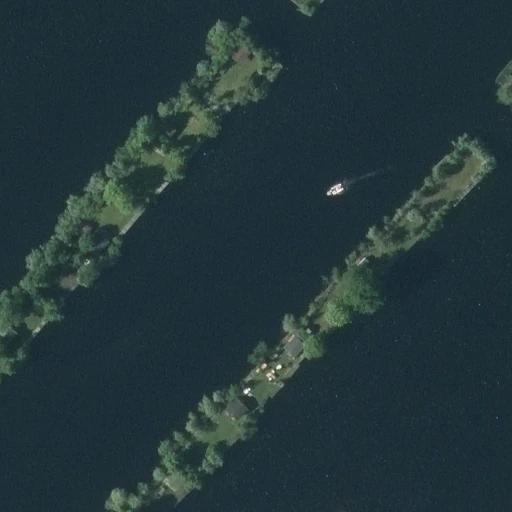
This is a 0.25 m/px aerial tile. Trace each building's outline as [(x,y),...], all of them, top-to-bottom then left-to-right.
[(242,44),(235,53),(245,61),(252,52),(242,44)] [(169,123),(163,129),(171,137),(177,130),(169,123)] [(95,236),(85,247),(97,258),(107,247),(95,236)] [(351,273),(341,283),(352,293),(362,282),(351,273)] [(2,326),(0,328),(0,342),(6,348),(15,337),(2,326)] [(299,337),(287,348),(297,359),(309,347),(299,337)] [(240,397),(232,405),(243,417),(251,409),(240,397)] [(178,464),(171,472),(185,485),(192,476),(178,464)]
